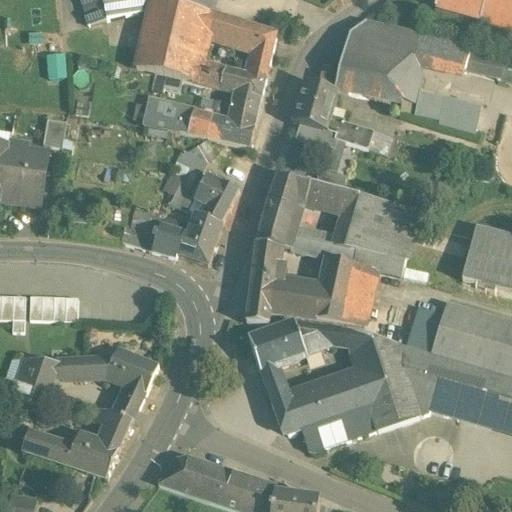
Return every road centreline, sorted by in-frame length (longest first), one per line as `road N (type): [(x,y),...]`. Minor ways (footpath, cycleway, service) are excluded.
road 1 (residential): [(201,310),(226,288),(284,103),(341,21),(370,0)]
road 2 (residential): [(166,427),(382,511)]
road 3 (secondary): [(201,310),(148,269),(0,254)]
road 4 (secondary): [(166,427),(198,345),(201,310)]
